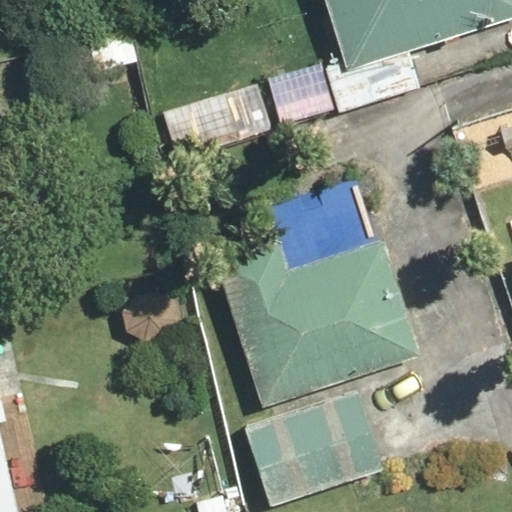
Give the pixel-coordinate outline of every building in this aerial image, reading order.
[(511,0),(320,0),(343,71),(511,17),(511,0)] [(279,81),(150,112),(165,175),(294,144),(279,81)] [(208,257),(259,408),(418,355),(378,238),(284,269),(273,236),(208,257)] [(358,388),(242,426),(269,505),(384,466),(358,388)] [(0,511),(16,511),(0,439),(0,511)]
